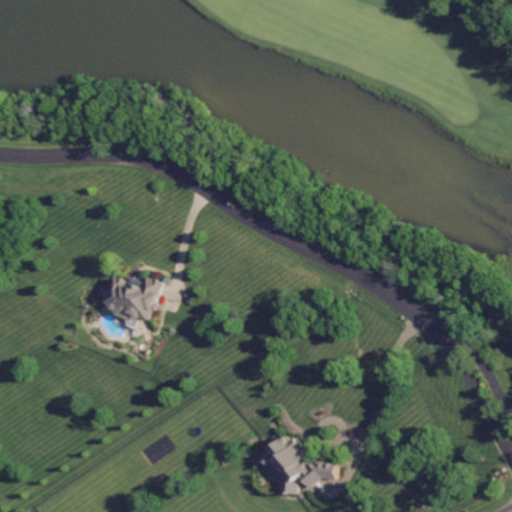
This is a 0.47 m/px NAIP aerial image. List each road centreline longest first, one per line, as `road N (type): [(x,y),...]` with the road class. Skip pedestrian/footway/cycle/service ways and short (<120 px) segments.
road 1 (residential): [(0,157),(126,161),(177,176),(384,292),(453,341)]
road 2 (residential): [(453,341),(511,464)]
